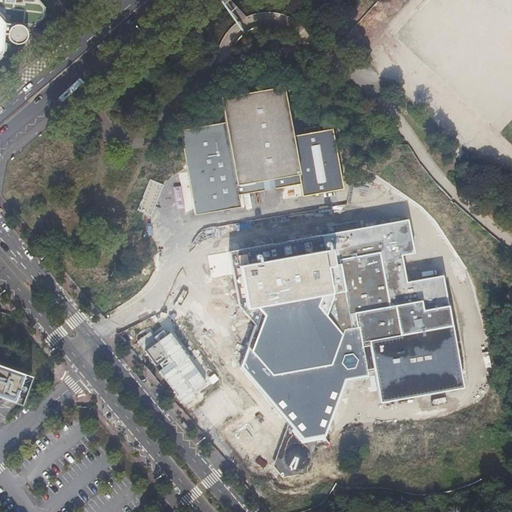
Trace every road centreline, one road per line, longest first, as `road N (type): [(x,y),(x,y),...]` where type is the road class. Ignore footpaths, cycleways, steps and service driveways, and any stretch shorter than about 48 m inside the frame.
road 1 (tertiary): [(237,511),(0,233)]
road 2 (secondary): [(0,137),(159,0)]
road 3 (tertiary): [(86,369),(206,511)]
road 4 (secondary): [(129,0),(0,108)]
road 5 (tertiary): [(0,269),(86,369)]
